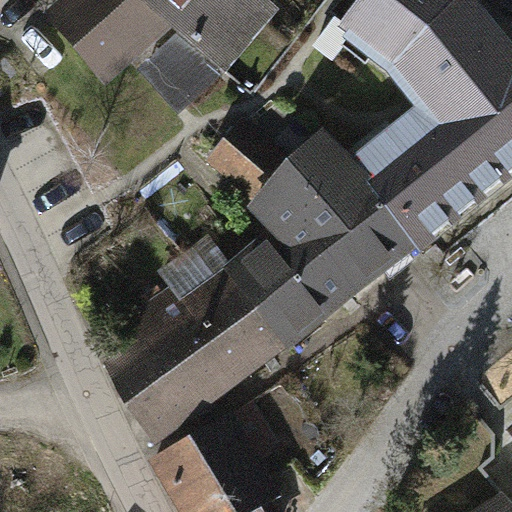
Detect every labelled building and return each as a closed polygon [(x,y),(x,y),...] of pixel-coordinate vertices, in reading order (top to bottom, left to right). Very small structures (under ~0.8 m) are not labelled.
[(164,22),(141,0),(78,0),(53,27),(108,80),(138,49),(164,22)] [(141,0),(164,22),(138,49),(195,104),(284,12),(271,0),(141,0)] [(417,112),(481,192),(511,169),(511,20),(490,0),(373,0),(351,29),(417,112)] [(481,192),(417,112),(351,165),(415,244),(481,192)] [(301,230),(352,294),(415,244),(351,165),(327,134),(285,167),(248,120),(212,149),(286,242),(301,230)] [(352,294),(301,230),(286,242),(232,285),(283,349),(352,294)] [(232,285),(122,372),(173,436),(283,349),(232,285)] [(244,409),(163,458),(195,511),(286,511),(302,503),(244,409)] [(511,511),(511,499),(489,511),(511,511)]
